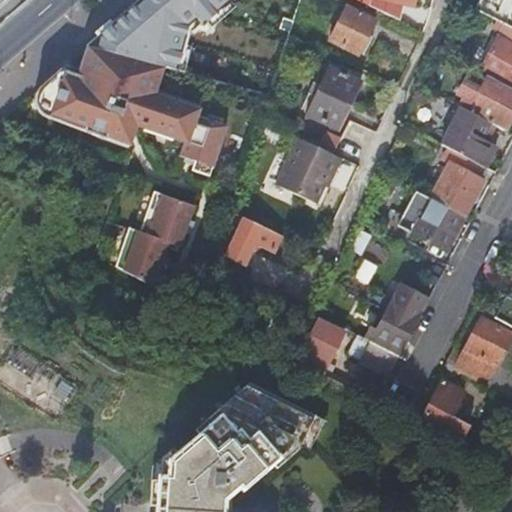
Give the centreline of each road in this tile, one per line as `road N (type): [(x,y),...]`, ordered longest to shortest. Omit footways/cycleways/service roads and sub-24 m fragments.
road 1 (residential): [(331,248),(444,0)]
road 2 (residential): [(511,185),(395,414)]
